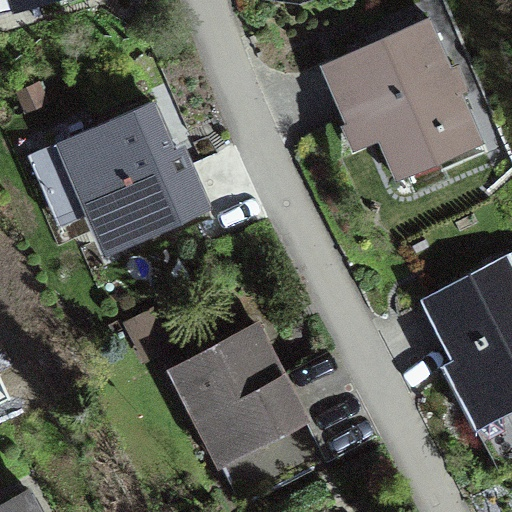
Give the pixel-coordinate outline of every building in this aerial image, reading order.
[(369,111),(397,178),(481,142),(428,18),(323,62),(348,120),(369,111)] [(64,138),(95,210),(100,207),(117,247),(208,209),(188,165),(179,168),(150,101),(64,138)] [(442,362),(475,427),(488,438),(496,435),(504,430),(503,413),(511,408),(511,268),(505,255),(425,296),(456,356),(442,362)] [(296,366),(302,377),(287,385),(256,325),(172,368),(199,419),(208,414),(229,454),(219,459),(242,504),(342,452),(320,409),(339,399),(317,355),(296,366)] [(0,503),(0,511),(39,511),(28,489),(0,503)]
